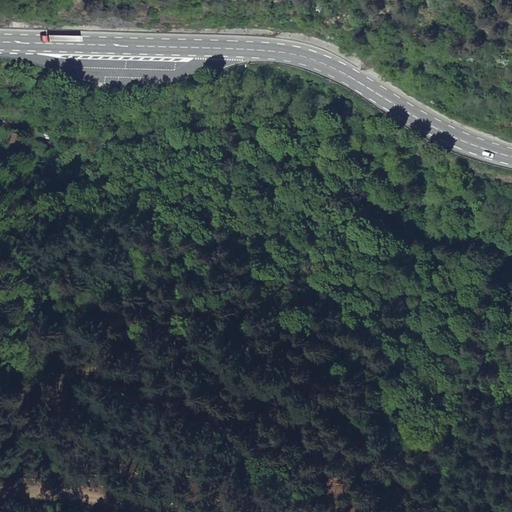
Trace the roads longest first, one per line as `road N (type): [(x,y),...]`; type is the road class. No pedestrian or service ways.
road 1 (primary): [(0,43),(305,55),(441,129),(511,156)]
road 2 (track): [(0,500),(79,494),(136,511)]
